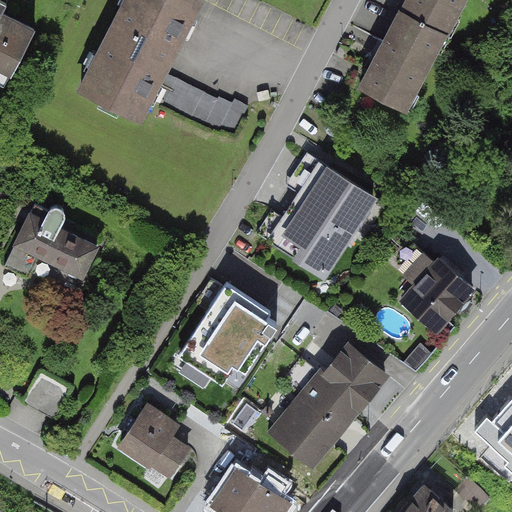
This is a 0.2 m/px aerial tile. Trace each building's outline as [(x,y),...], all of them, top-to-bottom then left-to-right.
[(7,4),(0,0),(0,71),(11,77),(36,29),(2,12),(7,4)] [(198,7),(184,0),(124,0),(73,103),(134,134),(198,7)] [(409,0),(407,5),(457,30),(472,0),(409,0)] [(457,30),(407,5),(364,90),(413,115),(457,30)] [(378,197),(309,153),(288,185),(301,193),(284,219),(272,212),(257,235),(326,278),(378,197)] [(468,201),(452,188),(442,200),(458,212),(468,201)] [(96,242),(31,215),(8,270),(73,296),(96,242)] [(435,341),(479,291),(435,253),(391,303),(435,341)] [(275,315),(228,283),(179,354),(226,386),(275,315)] [(309,477),(386,380),(344,347),(267,444),(309,477)] [(72,385),(42,369),(25,399),(56,415),(72,385)] [(148,403),(119,447),(170,481),(192,448),(174,437),(182,425),(148,403)] [(217,511),(276,511),(284,500),(236,469),(211,507),(217,511)] [(428,511),(416,500),(403,511),(428,511)]
